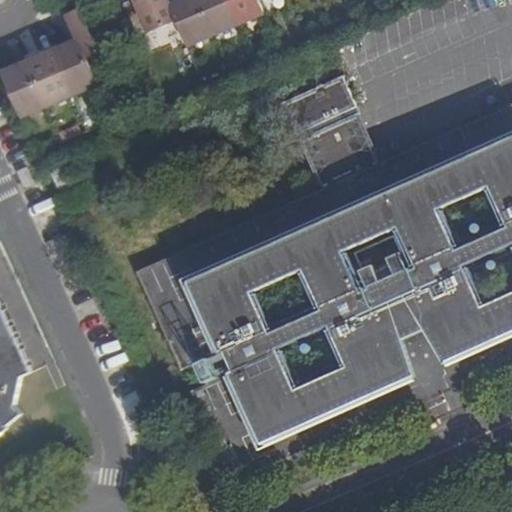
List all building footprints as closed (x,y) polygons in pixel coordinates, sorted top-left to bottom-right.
[(168,0),(136,0),(152,35),(178,23),(171,6),(168,0)] [(178,23),(189,47),(215,36),(199,0),(183,0),(184,1),(171,6),(178,23)] [(199,0),(215,36),(240,25),(228,0),(199,0)] [(228,0),(240,25),(266,14),(261,1),(260,0),(228,0)] [(77,35),(88,60),(114,49),(96,4),(69,15),(77,35)] [(66,46),(54,51),(72,95),(98,84),(88,60),(77,35),(63,40),(66,46)] [(72,95),(54,51),(42,56),(40,51),(26,57),(47,106),(72,95)] [(47,106),(26,57),(13,62),(15,68),(9,71),(3,73),(22,116),(47,106)] [(344,76),(304,93),(283,103),(297,135),(302,132),(318,125),(340,115),(357,108),(344,76)] [(233,485),(434,396),(511,360),(511,104),(433,140),(382,162),(368,168),(347,119),(343,121),(321,131),(304,137),(299,140),(321,189),(137,272),(233,485)] [(360,113),(347,119),(368,168),(382,162),(360,113)] [(340,115),(318,125),(321,131),(343,121),(340,115)] [(302,132),(304,137),(321,131),(318,125),(302,132)] [(62,167),(51,172),(61,196),(72,191),(62,167)] [(26,169),(19,171),(24,182),(21,183),(24,189),(35,184),(32,178),(30,179),(26,169)] [(0,335),(13,330),(2,304),(0,305),(0,335)] [(13,330),(0,335),(0,434),(9,427),(24,415),(17,407),(24,378),(33,373),(13,330)]
